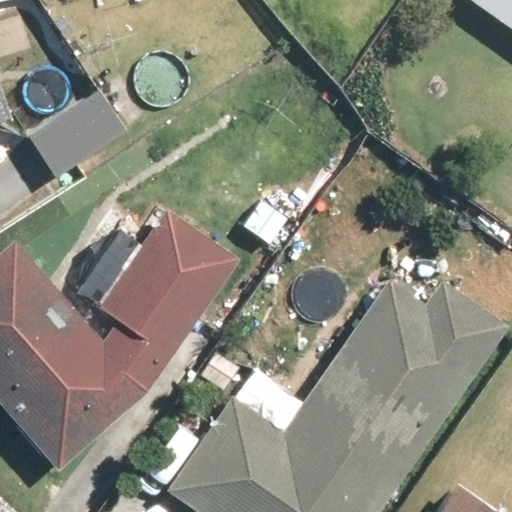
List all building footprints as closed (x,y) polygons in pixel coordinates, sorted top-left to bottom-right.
[(511,0),(466,0),(466,1),(511,32),(511,0)] [(449,73),(389,72),(388,120),(448,121),(449,73)] [(101,89),(26,136),(53,178),(127,131),(101,89)] [(176,216),(81,328),(15,247),(0,259),(0,397),(49,457),(132,389),(126,382),(229,260),(176,216)] [(174,483),(215,511),(367,511),(499,328),(406,262),(280,438),(231,403),(174,483)] [(483,511),(453,490),(437,511),(483,511)]
